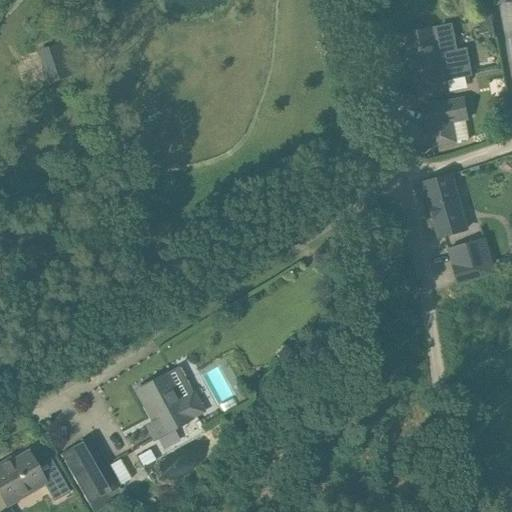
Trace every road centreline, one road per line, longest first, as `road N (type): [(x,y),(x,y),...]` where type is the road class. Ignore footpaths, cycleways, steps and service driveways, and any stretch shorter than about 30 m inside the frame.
road 1 (unclassified): [(0,416),(404,178)]
road 2 (unclassified): [(464,511),(404,178)]
road 3 (unclassified): [(404,178),(371,0)]
